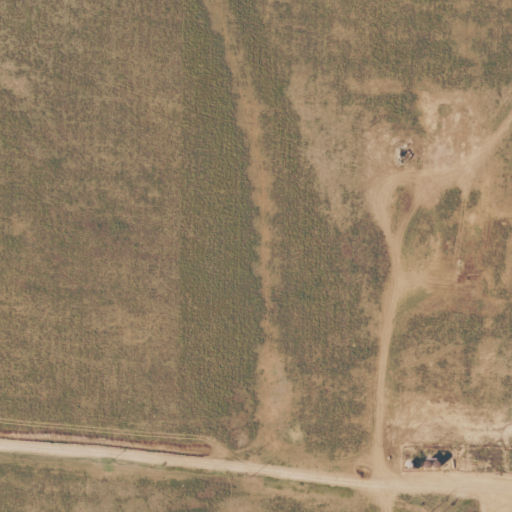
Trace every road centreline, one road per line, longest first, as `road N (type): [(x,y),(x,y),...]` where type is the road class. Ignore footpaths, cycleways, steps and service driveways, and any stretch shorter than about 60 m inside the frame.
road 1 (residential): [(248,511),(259,445),(256,241),(236,38),(218,0)]
road 2 (residential): [(0,421),(511,470)]
